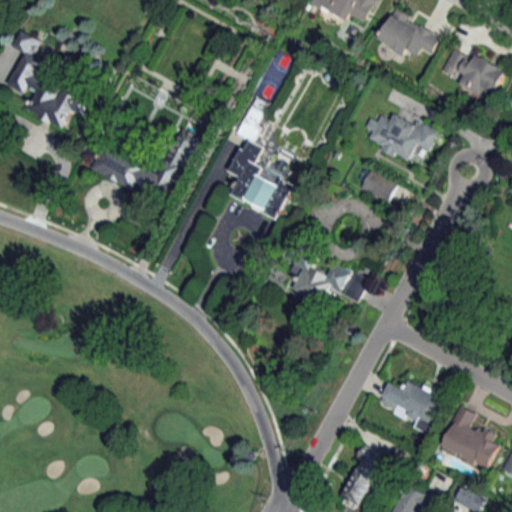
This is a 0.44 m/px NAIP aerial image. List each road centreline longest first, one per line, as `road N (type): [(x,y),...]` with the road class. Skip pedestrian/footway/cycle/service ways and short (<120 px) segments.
road 1 (residential): [(274,511),(263,435),(206,333),(151,286),(0,214)]
road 2 (residential): [(275,511),(469,166)]
road 3 (residential): [(511,395),(383,324)]
